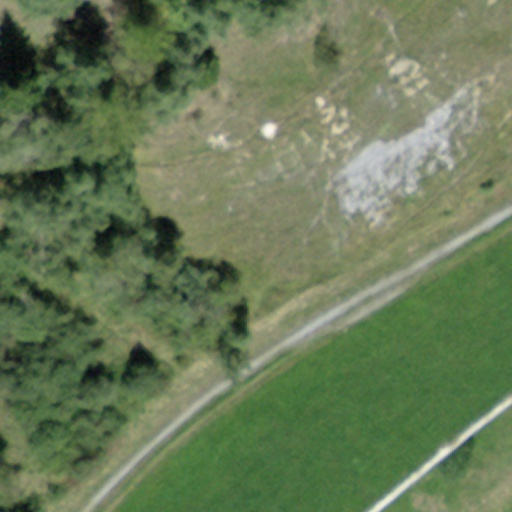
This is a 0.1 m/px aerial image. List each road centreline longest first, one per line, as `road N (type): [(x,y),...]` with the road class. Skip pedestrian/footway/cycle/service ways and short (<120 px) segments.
road 1 (track): [(511,211),(194,401),(78,511)]
road 2 (primary): [(511,305),(256,511)]
